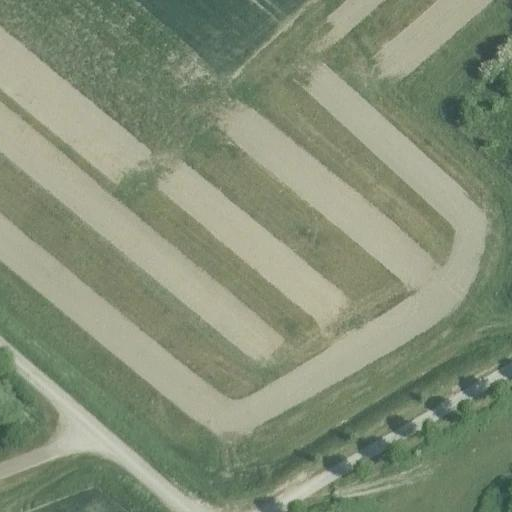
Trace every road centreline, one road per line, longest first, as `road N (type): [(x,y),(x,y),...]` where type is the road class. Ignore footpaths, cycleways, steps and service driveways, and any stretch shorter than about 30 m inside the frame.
road 1 (unclassified): [(270,511),(511,369)]
road 2 (unclassified): [(94,432),(0,352)]
road 3 (unclassified): [(185,511),(94,432)]
